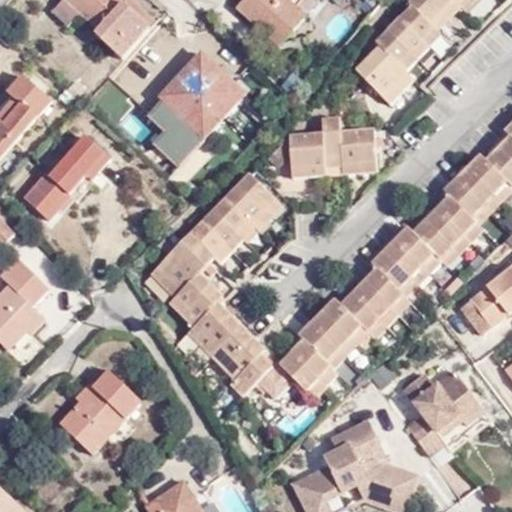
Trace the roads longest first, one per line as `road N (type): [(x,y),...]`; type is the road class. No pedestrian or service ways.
road 1 (residential): [(511,53),(286,289)]
road 2 (residential): [(0,422),(115,306)]
